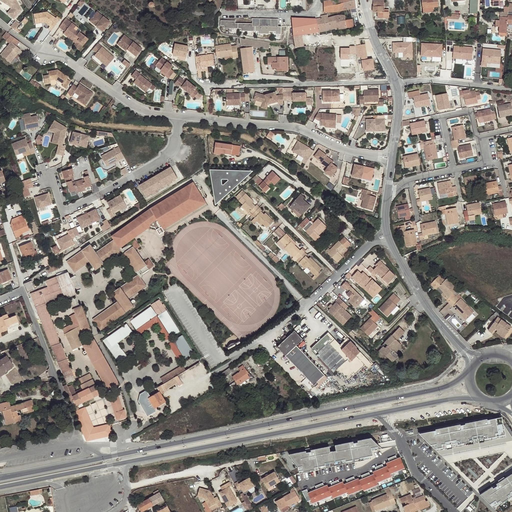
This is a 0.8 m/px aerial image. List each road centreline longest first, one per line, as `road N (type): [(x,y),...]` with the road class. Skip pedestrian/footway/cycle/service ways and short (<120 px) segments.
road 1 (secondary): [(469,372),(444,387),(104,458)]
road 2 (secondary): [(130,461),(371,414)]
road 3 (unclassified): [(212,373),(306,305),(386,231)]
road 4 (residential): [(180,116),(299,129),(339,151),(391,161)]
road 5 (residential): [(394,80),(206,85),(192,74)]
road 6 (residential): [(0,23),(139,110),(180,116)]
road 7 (residential): [(49,177),(63,210),(171,152),(180,116)]
road 8 (residential): [(0,300),(25,294),(78,443)]
road 9 (tertiary): [(386,231),(459,346)]
road 10 (secondary): [(0,487),(130,461)]
road 11 (residential): [(371,414),(454,511)]
